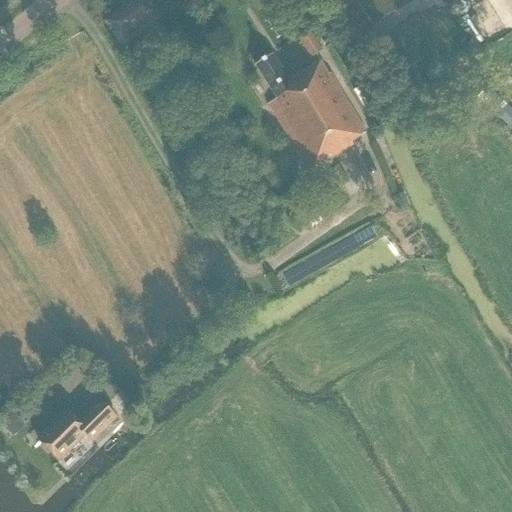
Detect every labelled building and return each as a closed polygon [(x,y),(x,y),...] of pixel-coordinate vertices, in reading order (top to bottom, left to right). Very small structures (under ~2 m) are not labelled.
[(143,33),(160,21),(155,14),(156,13),(146,0),(138,0),(107,23),(120,40),(135,29),(138,34),(143,33)] [(394,11),(386,0),(323,0),(330,10),(332,9),(355,41),(367,32),(366,31),(394,11)] [(179,19),(173,10),(163,17),(169,26),(179,19)] [(311,58),(321,52),(311,35),(300,42),(311,58)] [(288,81),(272,55),(255,66),(276,100),(267,105),(308,173),(353,146),(351,143),(365,134),(330,74),(328,76),(320,62),(288,81)] [(341,247),(373,227),(362,210),(330,230),(341,247)] [(91,444),(117,419),(98,400),(77,421),(67,411),(38,440),(59,462),(85,437),(91,444)] [(11,411),(0,420),(0,424),(8,434),(21,422),(11,411)]
